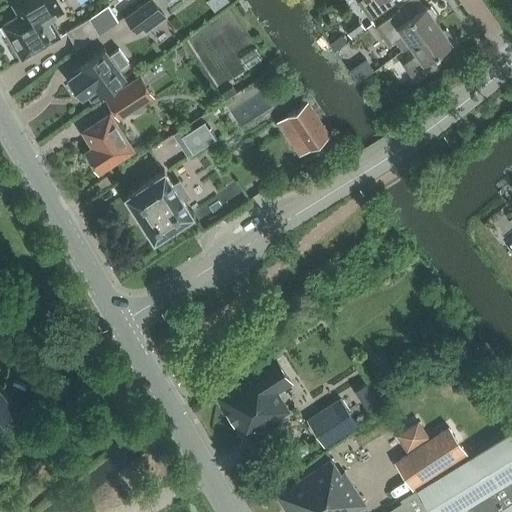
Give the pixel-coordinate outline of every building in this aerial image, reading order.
[(19,17),(3,27),(22,61),(60,39),(48,19),(63,11),(56,0),(20,0),(12,5),(19,17)] [(154,0),(147,0),(124,16),(136,33),(142,28),(146,33),(167,17),(154,0)] [(205,0),(211,8),(223,0),(205,0)] [(360,0),(358,2),(371,20),(396,2),(394,0),(360,0)] [(110,5),(67,31),(77,47),(119,20),(110,5)] [(401,9),(376,27),(389,45),(395,41),(402,50),(410,45),(439,24),(435,19),(436,15),(431,8),(427,8),(426,6),(425,7),(408,19),(401,9)] [(440,26),(411,47),(417,56),(403,66),(416,84),(442,66),(435,57),(452,44),(451,42),(453,38),(448,31),(443,31),(440,26)] [(342,34),(329,43),(335,51),(348,42),(342,34)] [(104,47),(73,69),(75,72),(69,77),(82,95),(86,92),(93,101),(125,76),(120,68),(129,62),(119,48),(110,55),(104,47)] [(109,117),(86,132),(95,146),(86,152),(99,171),(131,151),(112,122),(153,96),(141,76),(106,99),(115,113),(109,117)] [(228,90),(244,125),(272,112),(256,77),(228,90)] [(308,102),(288,116),(310,149),(330,135),(308,102)] [(183,138),(193,154),(216,140),(205,123),(183,138)] [(180,182),(175,186),(165,171),(125,196),(155,241),(194,215),(184,200),(189,197),(180,182)] [(311,173),(297,172),(297,184),(310,185),(311,173)] [(275,356),(215,395),(244,440),(289,411),(277,392),(292,382),(275,356)] [(349,405),(359,399),(350,383),(339,388),(349,405)] [(0,421),(15,409),(0,389),(0,421)] [(342,401),(309,422),(325,446),(358,425),(342,401)] [(407,451),(428,437),(418,421),(396,435),(407,451)] [(447,424),(428,437),(407,451),(394,460),(412,486),(465,451),(447,424)] [(511,511),(511,430),(417,488),(428,506),(435,511),(457,511),(469,505),(484,511),(511,511)] [(289,511),(356,511),(367,506),(345,472),(340,475),(332,461),(279,495),(289,511)] [(417,488),(400,499),(402,502),(407,511),(423,511),(429,508),(428,506),(417,488)]
